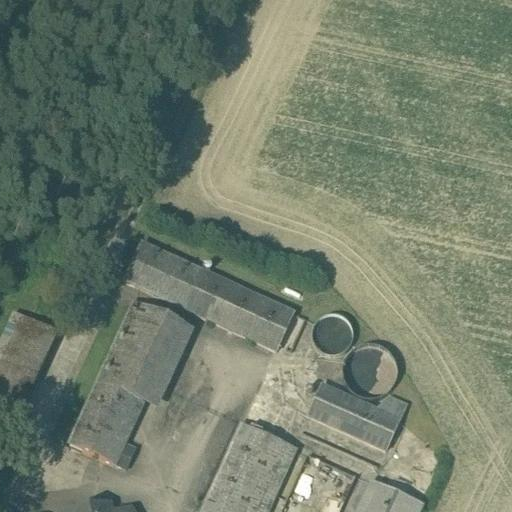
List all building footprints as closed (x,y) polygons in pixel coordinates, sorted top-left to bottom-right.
[(201,269),(180,313),(269,354),(290,310),(201,269)] [(124,302),(61,440),(89,453),(116,394),(129,400),(165,321),(124,302)] [(23,418),(58,329),(13,312),(0,343),(0,387),(2,382),(20,389),(15,400),(23,404),(18,416),(23,418)] [(344,335),(343,318),(316,320),(317,337),(344,335)] [(346,351),(347,386),(364,385),(364,401),(392,400),(390,350),(346,351)] [(314,389),(302,414),(381,450),(392,425),(314,389)] [(198,511),(274,511),(302,453),(238,424),(198,511)] [(407,511),(412,502),(302,453),(274,511),(407,511)]
